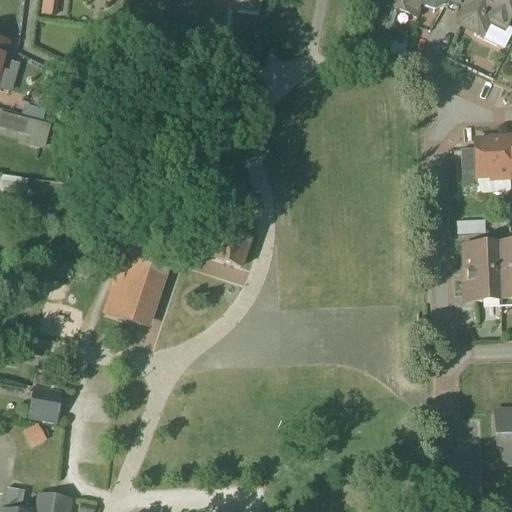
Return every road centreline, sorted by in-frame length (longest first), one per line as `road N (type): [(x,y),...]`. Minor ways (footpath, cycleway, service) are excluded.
road 1 (residential): [(435,116),(443,357)]
road 2 (residential): [(443,357),(448,511)]
